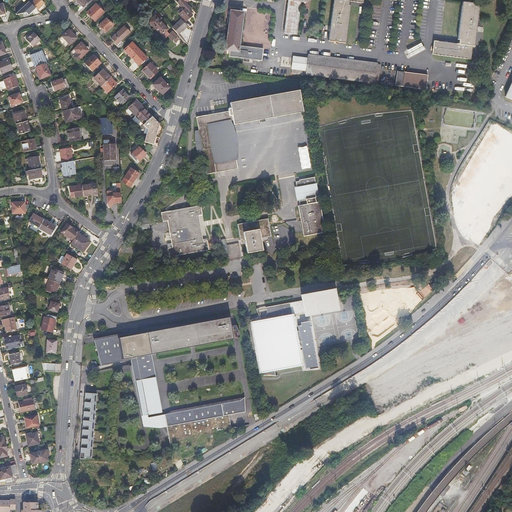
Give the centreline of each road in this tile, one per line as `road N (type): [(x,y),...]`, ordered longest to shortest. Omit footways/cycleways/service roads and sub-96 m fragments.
road 1 (tertiary): [(502,243),(398,339),(143,500)]
road 2 (residential): [(60,465),(75,307),(109,240)]
road 3 (residential): [(7,27),(42,121),(56,201)]
road 4 (residential): [(173,121),(67,13)]
road 5 (residential): [(109,240),(149,179),(173,121)]
road 6 (residential): [(173,121),(206,0)]
